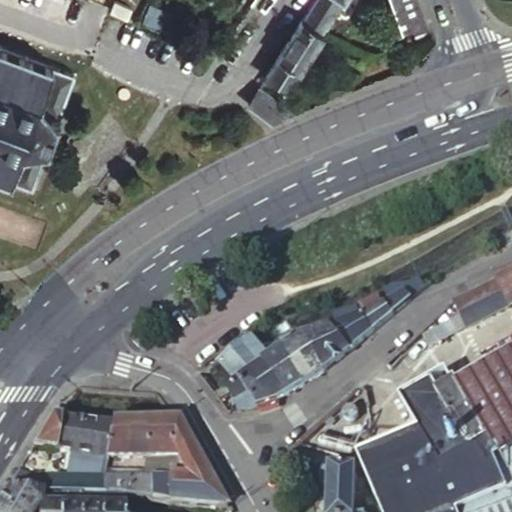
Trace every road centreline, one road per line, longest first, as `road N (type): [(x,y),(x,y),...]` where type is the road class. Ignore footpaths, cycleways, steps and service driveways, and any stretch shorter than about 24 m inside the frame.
road 1 (primary): [(473,70),(238,164),(126,232),(12,331)]
road 2 (primary): [(65,347),(194,247),(304,187),(487,124)]
road 3 (residential): [(511,244),(436,285),(340,385),(230,462)]
road 4 (unclassified): [(282,0),(224,82),(178,82),(90,46)]
road 5 (tertiary): [(65,347),(173,380),(230,462)]
